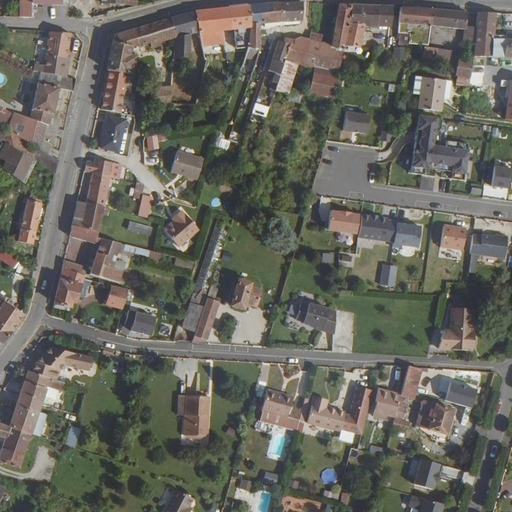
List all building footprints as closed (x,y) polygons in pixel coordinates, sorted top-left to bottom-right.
[(21,0),(21,13),(16,13),(16,17),(32,17),(32,3),(32,0),(21,0)] [(272,3),(249,5),(251,25),(259,24),(262,24),(262,14),(273,14),(272,3)] [(284,22),(285,3),(272,3),(273,14),(262,14),(262,24),(284,22)] [(304,3),(285,3),(284,22),(302,20),(304,3)] [(229,7),(232,30),(251,27),(251,25),(249,5),(229,7)] [(312,35),(310,43),(295,41),(294,46),(291,45),(274,96),(278,97),(280,92),(298,95),(299,90),(290,88),(297,64),(305,66),(304,68),(311,70),(310,71),(315,72),(309,97),(331,101),(333,96),(344,50),(345,47),(346,41),(349,24),(351,5),(339,5),(332,46),(320,45),(322,36),(312,35)] [(375,25),(378,6),(351,5),(349,24),(363,25),(375,25)] [(378,6),(375,25),(389,26),(392,6),(378,6)] [(224,31),(232,30),(229,7),(221,8),(224,31)] [(211,33),(224,31),(221,8),(195,11),(200,33),(205,61),(208,61),(213,60),(211,33)] [(466,12),(431,9),(428,39),(434,40),(436,27),(464,30),(464,27),(466,12)] [(171,18),(176,37),(175,44),(174,59),(189,56),(191,35),(200,33),(195,11),(171,18)] [(494,13),(477,12),(476,28),(475,36),(491,37),(491,36),(494,13)] [(107,70),(110,71),(127,75),(133,76),(136,57),(130,56),(132,47),(138,47),(150,43),(151,46),(170,39),(172,45),(175,44),(176,37),(171,18),(114,35),(107,70)] [(259,24),(251,25),(251,27),(248,46),(261,47),(259,24)] [(362,48),(362,39),(363,25),(349,24),(346,41),(345,47),(362,48)] [(476,28),(464,27),(464,30),(463,43),(474,44),(475,36),(476,28)] [(72,33),(51,32),(45,57),(43,66),(34,65),(33,72),(39,73),(65,78),(69,57),(67,57),(72,33)] [(475,36),(474,44),(473,56),(490,57),(511,57),(511,40),(504,40),(505,36),(491,36),(491,37),(475,36)] [(274,96),(291,45),(280,42),(279,42),(268,71),(267,71),(264,79),(266,80),(273,82),(270,90),(269,95),(274,96)] [(461,57),(473,58),(473,56),(474,44),(463,43),(461,57)] [(130,56),(136,57),(138,47),(132,47),(130,56)] [(449,64),(451,50),(424,47),(423,58),(436,60),(435,63),(449,64)] [(229,62),(227,68),(242,71),(246,58),(248,49),(239,48),(234,63),(229,62)] [(249,48),(247,66),(254,66),(256,49),(249,48)] [(394,60),(405,59),(404,48),(393,48),(394,60)] [(455,75),(458,76),(470,78),(472,69),(473,63),(473,61),(461,59),(458,59),(455,75)] [(127,75),(110,71),(107,83),(126,85),(127,80),(127,75)] [(55,100),(57,89),(72,92),(75,80),(65,78),(39,73),(29,119),(30,120),(29,123),(14,114),(4,130),(9,132),(35,148),(47,155),(50,144),(39,138),(43,124),(47,126),(50,114),(52,115),(54,103),(60,106),(61,100),(55,100)] [(470,79),(470,78),(458,76),(456,86),(468,88),(470,79)] [(445,80),(423,77),(418,108),(441,112),(445,80)] [(273,82),(266,80),(264,88),(270,90),(273,82)] [(107,83),(106,89),(124,93),(126,85),(107,83)] [(139,84),(131,85),(132,98),(141,97),(140,85),(139,84)] [(146,99),(145,84),(140,85),(141,97),(142,99),(143,108),(152,107),(151,98),(146,99)] [(398,93),(398,85),(389,85),(388,92),(398,93)] [(156,89),(159,106),(171,105),(172,87),(156,89)] [(123,100),(124,93),(106,89),(105,96),(123,100)] [(123,100),(105,96),(102,109),(121,113),(123,100)] [(268,113),(254,109),(252,117),(265,121),(268,113)] [(369,113),(344,110),(342,129),(366,132),(369,113)] [(443,120),(408,115),(399,172),(424,176),(425,169),(440,171),(439,177),(463,181),(469,143),(456,141),(455,147),(439,145),(443,120)] [(125,120),(108,116),(101,148),(118,152),(125,120)] [(499,138),(501,128),(492,126),(491,136),(499,138)] [(380,141),(390,143),(392,133),(382,131),(380,141)] [(35,148),(34,151),(8,133),(0,150),(0,158),(3,161),(0,167),(0,168),(20,181),(30,160),(54,175),(57,161),(47,155),(35,148)] [(228,150),(231,141),(217,138),(215,146),(228,150)] [(158,163),(156,139),(147,140),(142,141),(145,165),(158,163)] [(198,179),(204,158),(178,150),(172,172),(198,179)] [(113,163),(96,160),(93,174),(110,178),(113,164),(113,163)] [(120,180),(123,166),(113,164),(110,178),(120,180)] [(508,188),(510,167),(492,165),(490,185),(508,188)] [(110,178),(93,174),(87,203),(104,207),(110,178)] [(134,197),(142,199),(145,186),(137,184),(134,197)] [(35,197),(29,192),(26,201),(33,203),(35,197)] [(32,245),(41,204),(33,203),(26,201),(16,241),(32,245)] [(87,203),(78,201),(72,226),(99,232),(104,207),(87,203)] [(176,216),(179,220),(177,222),(166,230),(179,247),(200,230),(187,214),(186,214),(183,210),(176,216)] [(330,213),(328,231),(356,234),(358,216),(350,215),(350,214),(339,212),(339,214),(330,213)] [(358,240),(394,244),(396,222),(387,221),(387,220),(378,218),(378,217),(370,216),(370,217),(361,216),(358,240)] [(229,225),(216,221),(194,294),(207,298),(208,291),(229,225)] [(404,224),(396,222),(394,244),(393,247),(401,248),(401,245),(418,248),(421,228),(404,225),(404,224)] [(151,236),(153,229),(131,223),(129,231),(151,236)] [(99,232),(72,226),(70,237),(100,246),(92,274),(120,283),(126,264),(116,261),(118,253),(123,254),(124,251),(126,245),(101,238),(98,237),(98,234),(99,232)] [(444,227),(441,247),(463,251),(467,231),(444,227)] [(474,235),(471,254),(505,259),(508,240),(474,235)] [(150,251),(126,245),(124,251),(148,257),(150,251)] [(22,267),(0,251),(0,269),(14,279),(22,267)] [(155,252),(150,251),(148,257),(148,258),(158,261),(160,253),(155,252)] [(323,253),(322,263),(333,263),(334,254),(323,253)] [(340,265),(352,266),(353,256),(341,254),(340,265)] [(477,275),(478,257),(470,256),(470,274),(477,275)] [(194,269),(195,263),(176,259),(175,266),(194,269)] [(82,275),(84,266),(65,261),(63,270),(82,275)] [(82,275),(63,270),(55,304),(71,308),(73,302),(77,303),(81,285),(84,284),(86,280),(86,276),(82,275)] [(251,288),(252,284),(240,280),(232,307),(244,310),(246,304),(257,307),(261,291),(251,288)] [(213,290),(215,284),(212,283),(207,298),(196,333),(192,344),(205,345),(219,302),(215,301),(217,291),(213,290)] [(106,305),(124,310),(126,300),(129,290),(112,286),(106,305)] [(137,292),(129,290),(126,300),(134,302),(137,292)] [(183,329),(196,333),(207,298),(194,294),(183,329)] [(3,301),(2,303),(0,305),(0,325),(10,333),(24,315),(3,301)] [(309,306),(301,303),(297,320),(304,322),(304,324),(317,327),(317,329),(335,335),(336,312),(329,310),(310,304),(309,306)] [(470,351),(473,309),(452,307),(450,331),(443,332),(438,349),(470,351)] [(153,337),(157,318),(130,312),(127,326),(134,328),(133,332),(141,334),(141,333),(145,334),(145,335),(153,337)] [(114,323),(116,324),(113,335),(117,336),(123,314),(117,313),(114,323)] [(10,333),(0,325),(0,345),(1,346),(10,333)] [(35,362),(31,373),(55,381),(59,370),(66,364),(89,372),(94,358),(53,344),(35,362)] [(412,399),(420,370),(406,367),(399,396),(393,417),(390,428),(407,433),(409,424),(402,422),(408,398),(412,399)] [(64,392),(67,384),(55,381),(31,373),(27,371),(20,393),(41,400),(46,387),(64,392)] [(448,384),(443,403),(469,410),(475,392),(448,384)] [(350,414),(345,413),(341,428),(360,433),(372,389),(356,386),(350,414)] [(291,397),(266,390),(258,421),(297,431),(299,421),(285,417),(291,397)] [(393,417),(399,396),(379,391),(378,390),(375,403),(376,403),(373,412),(372,417),(383,420),(384,415),(393,417)] [(15,405),(38,412),(40,403),(41,400),(20,393),(15,405)] [(180,396),(178,418),(186,419),(188,396),(180,396)] [(208,420),(209,398),(188,396),(186,419),(184,436),(204,438),(205,420),(208,420)] [(326,406),(327,402),(313,399),(307,422),(341,430),(341,428),(345,413),(345,411),(326,406)] [(452,411),(424,403),(417,427),(428,430),(436,432),(445,435),(450,419),(452,411)] [(9,426),(31,434),(38,412),(15,405),(9,426)] [(9,426),(0,423),(0,436),(5,438),(0,452),(0,462),(19,469),(31,434),(9,426)] [(66,445),(75,448),(81,429),(72,427),(66,445)] [(370,447),(370,454),(385,455),(385,448),(370,447)] [(438,466),(420,461),(413,486),(431,491),(433,483),(435,484),(437,475),(436,474),(438,466)] [(322,479),(332,483),(336,474),(327,470),(322,479)] [(366,501),(372,479),(364,477),(361,489),(356,488),(354,497),(366,501)] [(249,481),(236,478),(234,486),(246,490),(249,481)] [(185,511),(192,498),(175,490),(164,511),(185,511)] [(440,511),(443,504),(421,498),(417,511),(440,511)]
